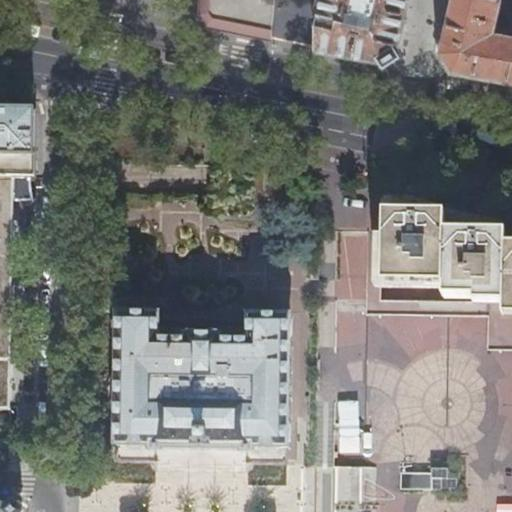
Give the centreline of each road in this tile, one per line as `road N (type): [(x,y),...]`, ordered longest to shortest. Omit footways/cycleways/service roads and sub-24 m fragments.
road 1 (residential): [(325,511),(331,114)]
road 2 (residential): [(55,190),(53,483)]
road 3 (secondary): [(331,114),(58,51)]
road 4 (secondary): [(511,150),(331,114)]
road 5 (residential): [(58,51),(55,182)]
